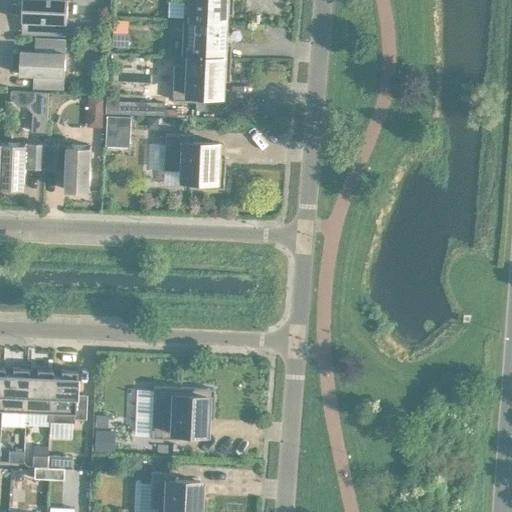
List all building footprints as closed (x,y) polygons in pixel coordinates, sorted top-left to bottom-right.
[(41,34),(66,36),(68,0),(22,0),(22,21),(41,22),(41,34)] [(185,2),(184,20),(226,22),(226,14),(233,15),(233,0),(192,0),(192,2),(185,2)] [(184,20),(182,57),(231,59),(232,44),(225,44),(226,22),(184,20)] [(113,33),(112,46),(128,46),(129,34),(113,33)] [(39,88),(64,89),(66,40),(35,39),(35,51),(21,51),(20,74),(39,75),(39,88)] [(231,59),(182,57),(182,65),(175,65),(173,101),(196,102),(197,94),(222,96),(223,81),(230,82),(231,59)] [(12,91),(11,98),(18,106),(27,106),(33,113),(32,131),(46,132),(48,92),(12,91)] [(89,97),(88,109),(103,110),(104,97),(89,97)] [(133,101),(133,114),(164,115),(165,102),(133,101)] [(108,116),(106,146),(130,147),(131,117),(108,116)] [(147,117),(147,128),(159,128),(159,117),(147,117)] [(169,170),(184,171),(183,179),(190,180),(190,187),(224,189),(226,158),(219,158),(219,143),(193,142),(194,135),(171,134),(169,170)] [(25,169),(46,169),(47,144),(3,142),(1,187),(24,188),(25,169)] [(47,144),(46,169),(66,170),(66,190),(89,191),(91,146),(47,144)] [(1,410),(25,411),(26,375),(27,375),(27,368),(11,368),(11,374),(3,374),(2,374),(1,410)] [(25,411),(49,412),(51,376),(52,369),(35,369),(35,375),(27,375),(26,375),(25,411)] [(51,376),(49,412),(72,413),(72,419),(85,419),(86,395),(75,395),(76,370),(60,370),(59,376),(51,376)] [(155,438),(178,440),(178,432),(204,434),(205,419),(212,420),(213,389),(157,387),(155,438)] [(95,415),(95,427),(107,427),(107,415),(95,415)] [(95,430),(94,452),(113,453),(114,431),(95,430)] [(8,463),(23,463),(24,453),(8,452),(8,463)] [(33,456),(32,467),(46,467),(47,456),(33,456)] [(64,456),(64,469),(71,469),(72,456),(64,456)] [(131,460),(131,469),(137,469),(141,466),(141,460),(131,460)] [(34,479),(48,479),(49,468),(34,468),(34,479)] [(49,468),(48,479),(63,480),(64,469),(49,468)] [(156,508),(156,511),(205,511),(206,496),(199,496),(199,481),(174,480),(174,473),(151,472),(149,508),(156,508)] [(73,499),(73,509),(89,510),(89,499),(73,499)]
